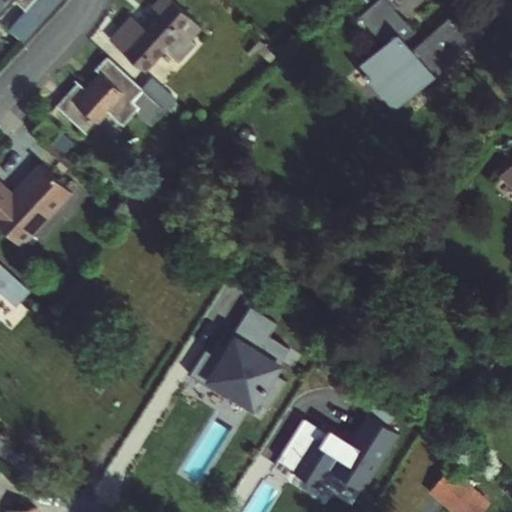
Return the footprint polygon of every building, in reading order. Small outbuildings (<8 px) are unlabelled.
[(0,0),(0,23),(21,1),(29,9),(37,0),(0,0)] [(145,24),(137,17),(114,40),(144,68),(165,46),(180,59),(197,41),(190,35),(201,23),(176,0),(155,0),(152,3),(159,10),(145,24)] [(370,36),(343,60),(381,103),(470,22),(450,0),(441,0),(396,41),(388,33),(398,24),(376,0),(356,0),(346,9),(370,36)] [(145,88),(108,54),(96,68),(102,73),(88,89),(78,81),(57,105),(89,133),(110,110),(125,123),(141,106),(134,101),(145,88)] [(27,133),(41,145),(55,129),(41,116),(27,133)] [(511,188),(511,151),(494,173),(511,188)] [(0,193),(0,237),(13,250),(65,195),(35,167),(5,199),(0,193)] [(0,275),(0,304),(10,314),(24,298),(0,275)] [(24,298),(10,314),(23,326),(38,311),(24,298)] [(281,319),(252,304),(205,381),(251,411),(283,366),(293,347),(271,336),(281,319)] [(444,414),(439,418),(445,423),(449,418),(444,414)] [(352,442),(301,415),(277,459),(328,487),(352,442)] [(441,474),(424,497),(443,511),(456,511),(469,495),(441,474)] [(469,495),(456,511),(481,511),(485,507),(469,495)]
